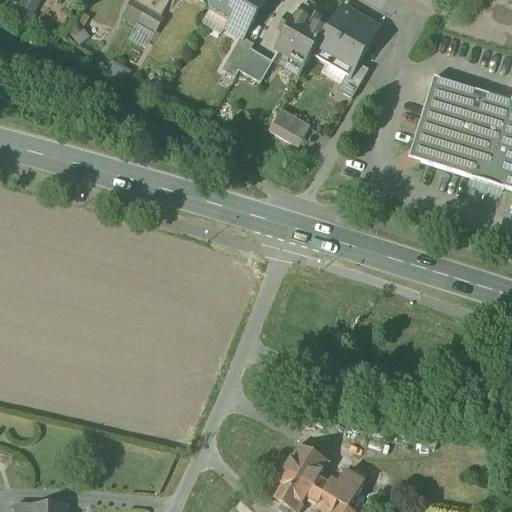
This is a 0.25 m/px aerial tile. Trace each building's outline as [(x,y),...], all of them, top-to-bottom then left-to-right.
[(37,21),(44,1),(41,0),(25,0),(21,15),(37,21)] [(135,0),(132,6),(145,13),(152,0),(135,0)] [(152,0),(145,13),(160,22),(172,0),(152,0)] [(197,0),(212,9),(217,0),(197,0)] [(267,0),(217,0),(212,9),(232,20),(226,31),(243,40),(244,41),(267,0)] [(343,11),(341,10),(331,27),(313,58),(330,68),(333,62),(354,74),(355,74),(357,71),(360,66),(380,32),(366,24),(366,25),(342,12),(343,11)] [(331,27),(303,11),(295,25),(290,22),(281,38),(286,41),(278,54),(306,70),(313,58),(331,27)] [(242,40),(223,73),(236,80),(240,74),(252,53),(240,46),(243,40),(242,40)] [(273,65),(252,53),(240,74),(261,86),(273,65)] [(355,74),(354,74),(342,95),(339,93),(338,93),(353,102),(370,72),(360,66),(357,71),(355,74)] [(511,104),(440,82),(440,81),(435,80),(410,161),(472,180),(472,181),(488,186),(511,109),(511,104)] [(511,109),(488,186),(505,191),(511,192),(511,109)] [(311,129),(282,112),(274,126),(303,143),(311,129)] [(399,383),(339,375),(334,410),(358,415),(394,420),(396,404),(399,383)] [(419,408),(396,404),(394,420),(416,422),(419,408)] [(329,465),(301,449),(286,474),(324,497),(330,487),(319,481),(325,472),(329,465)] [(342,482),(325,472),(319,481),(330,487),(332,484),(339,488),(342,482)] [(324,497),(286,474),(270,500),(282,507),(279,511),(300,511),(307,501),(319,508),(317,510),(321,511),(333,511),(338,505),(324,497)] [(342,482),(339,488),(332,484),(330,487),(324,497),(338,505),(348,511),(365,486),(347,475),(342,482)]
